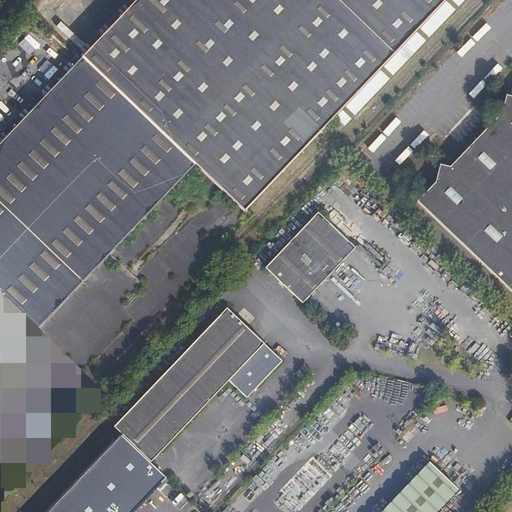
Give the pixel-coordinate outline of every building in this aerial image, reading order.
[(135,0),(0,142),(0,370),(125,239),(197,163),(246,211),(336,117),(445,0),(135,0)] [(445,0),(336,117),(341,122),(455,0),(445,0)] [(511,98),(506,97),(500,114),(449,168),(440,166),(435,183),(416,202),(511,293),(511,98)] [(265,268),(303,304),(356,248),(319,213),(265,268)] [(280,361),(226,307),(113,426),(122,435),(151,462),(229,381),(246,397),(280,361)] [(389,413),(369,394),(338,430),(357,449),(389,413)] [(122,435),(48,511),(133,511),(166,478),(151,462),(122,435)] [(329,477),(310,457),(278,490),(298,510),(329,477)] [(437,511),(458,491),(430,464),(383,511),(437,511)]
